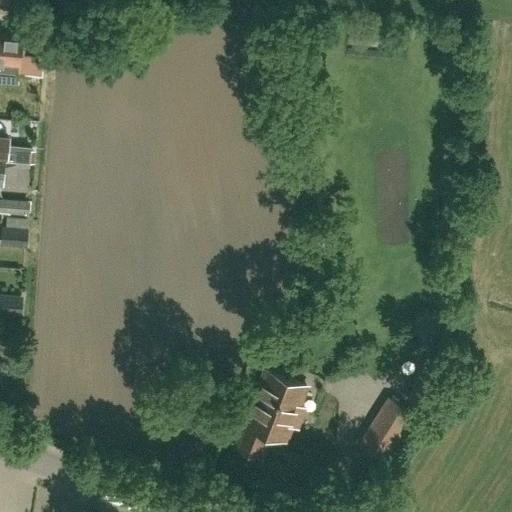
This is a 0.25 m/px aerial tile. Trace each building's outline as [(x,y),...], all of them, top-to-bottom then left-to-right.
[(0,70),(20,72),(21,61),(23,33),(0,31),(0,70)] [(21,61),(20,72),(44,74),(45,63),(21,61)] [(0,158),(5,159),(30,161),(31,148),(10,146),(10,138),(0,137),(0,158)] [(9,211),(31,213),(32,200),(10,198),(9,211)] [(27,246),(28,226),(26,226),(27,217),(3,215),(0,243),(27,246)] [(23,294),(0,292),(0,311),(21,313),(23,294)] [(442,372),(445,366),(429,358),(408,400),(426,409),(444,373),(442,372)] [(301,403),(308,383),(267,367),(256,394),(252,392),(246,408),(250,410),(238,442),(262,451),(270,429),(288,436),(294,422),(299,424),(307,405),(301,403)] [(368,431),(396,448),(418,414),(390,396),(368,431)]
